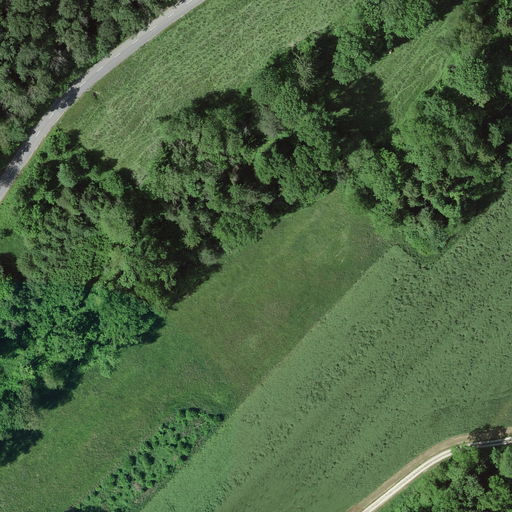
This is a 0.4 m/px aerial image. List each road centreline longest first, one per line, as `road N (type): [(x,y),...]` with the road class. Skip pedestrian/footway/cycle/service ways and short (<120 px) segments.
road 1 (unclassified): [(0,192),(67,101),(195,0)]
road 2 (track): [(511,428),(431,465),(368,511)]
